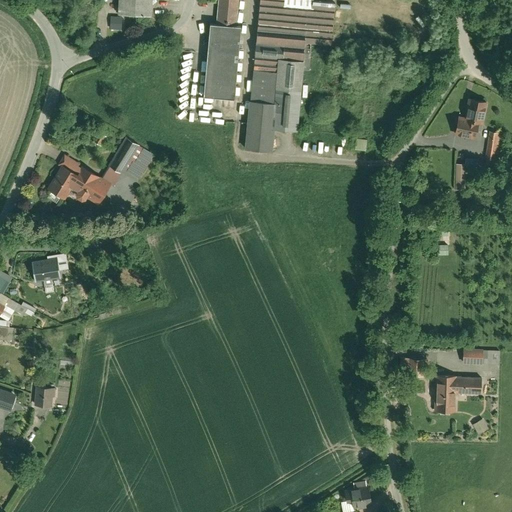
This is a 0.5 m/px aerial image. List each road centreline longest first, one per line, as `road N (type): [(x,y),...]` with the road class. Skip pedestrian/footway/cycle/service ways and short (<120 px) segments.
road 1 (residential): [(466,61),(395,167),(391,434),(406,511)]
road 2 (unclassified): [(0,221),(43,123),(63,52)]
road 3 (residential): [(189,0),(168,24),(63,52)]
